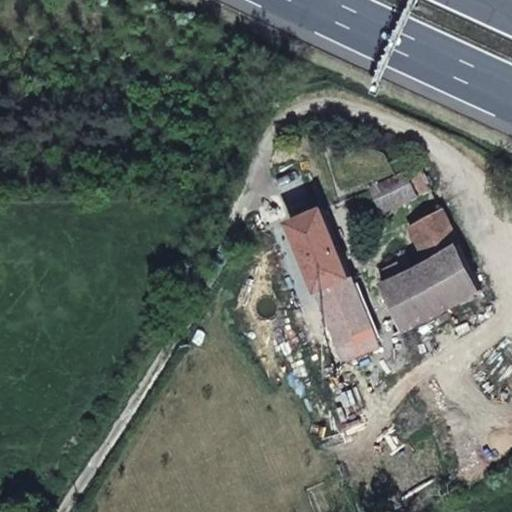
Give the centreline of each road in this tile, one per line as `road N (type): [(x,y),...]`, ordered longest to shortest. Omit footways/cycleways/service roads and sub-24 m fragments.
road 1 (unknown): [(415,197),(411,159),(371,126),(286,112),(256,123),(127,367),(29,511)]
road 2 (motorway): [(316,0),(511,89)]
